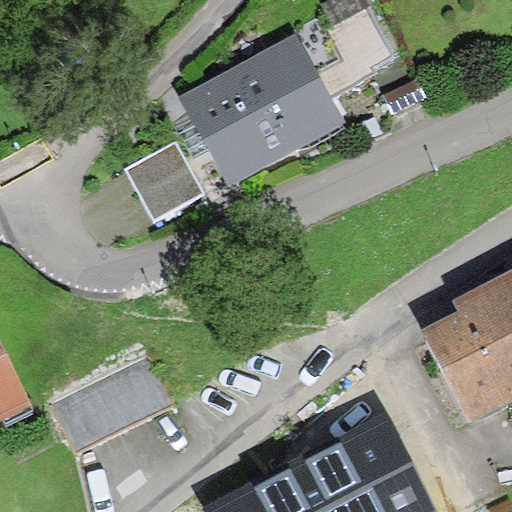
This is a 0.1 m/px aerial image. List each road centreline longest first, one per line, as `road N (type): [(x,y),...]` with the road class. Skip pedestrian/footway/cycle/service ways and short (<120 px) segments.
road 1 (residential): [(17,177),(60,235),(105,258),(153,254),(511,112)]
road 2 (residential): [(126,511),(346,334),(511,239)]
road 3 (residential): [(17,177),(154,80),(219,0)]
